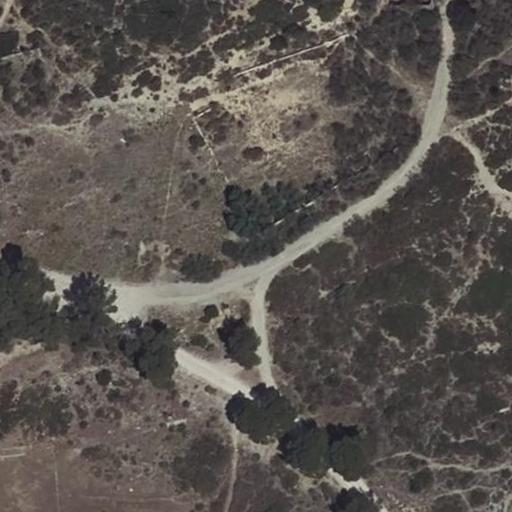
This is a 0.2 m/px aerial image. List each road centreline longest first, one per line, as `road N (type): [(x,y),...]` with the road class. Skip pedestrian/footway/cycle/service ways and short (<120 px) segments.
road 1 (track): [(0,352),(144,298),(208,289),(350,216),(424,162),(445,103),(452,0)]
road 2 (track): [(314,445),(111,314),(0,278)]
road 3 (track): [(376,511),(267,388),(257,297),(283,254)]
